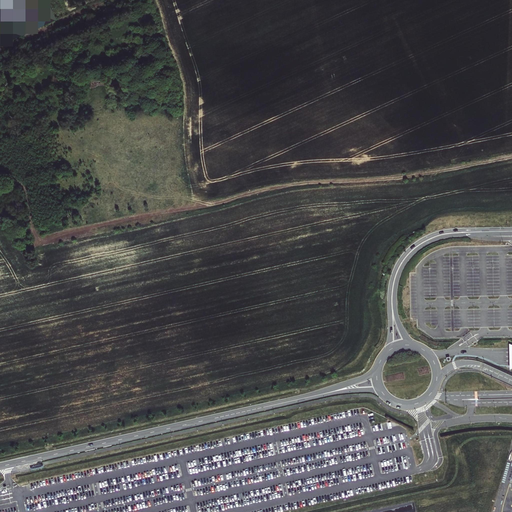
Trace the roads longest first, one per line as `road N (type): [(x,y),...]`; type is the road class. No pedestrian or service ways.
road 1 (track): [(511,156),(419,176),(258,188),(201,209),(45,239),(36,236),(19,184),(0,171)]
road 2 (tertiary): [(317,395),(0,466)]
road 3 (tertiary): [(469,232),(435,234),(402,257),(390,285),(383,357)]
road 4 (tertiary): [(416,347),(395,317),(398,275),(423,245),(469,232)]
